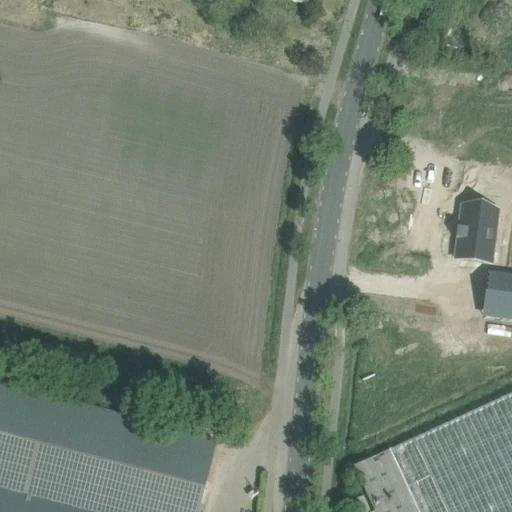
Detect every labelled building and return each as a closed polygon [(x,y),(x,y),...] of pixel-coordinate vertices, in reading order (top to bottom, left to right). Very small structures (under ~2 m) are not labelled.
[(55,0),(54,15),(134,25),(137,0),(55,0)] [(405,193),(397,192),(377,189),(367,263),(395,267),(405,193)] [(498,213),(462,209),(459,231),(457,231),(457,232),(459,232),(458,240),(456,240),(455,241),(458,242),(456,261),(491,265),(498,213)] [(484,320),(511,323),(511,278),(490,275),(484,320)] [(0,387),(0,511),(199,511),(217,445),(0,387)] [(511,511),(511,396),(354,469),(373,511),(511,511)]
